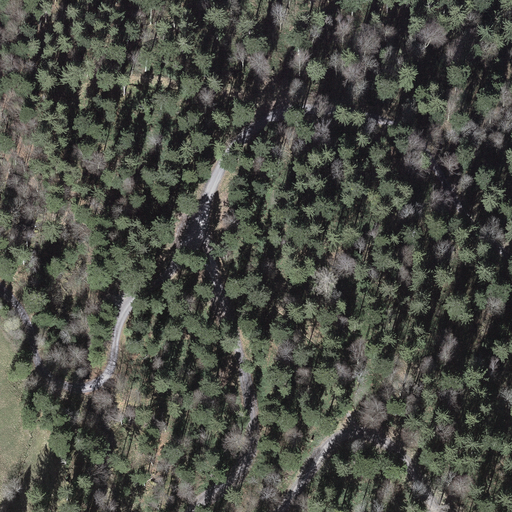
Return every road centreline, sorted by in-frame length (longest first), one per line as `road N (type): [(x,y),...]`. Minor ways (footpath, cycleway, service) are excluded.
road 1 (track): [(511,259),(473,228),(411,137),(389,121),(306,109),(250,133),(219,170),(191,248)]
road 2 (track): [(191,248),(129,306),(109,370),(84,387),(56,382),(41,369),(19,308),(0,288)]
road 3 (track): [(207,256),(245,372),(252,443),(238,470),(192,511)]
road 4 (track): [(278,511),(328,444),(349,433),(371,433),(398,451),(437,511)]
